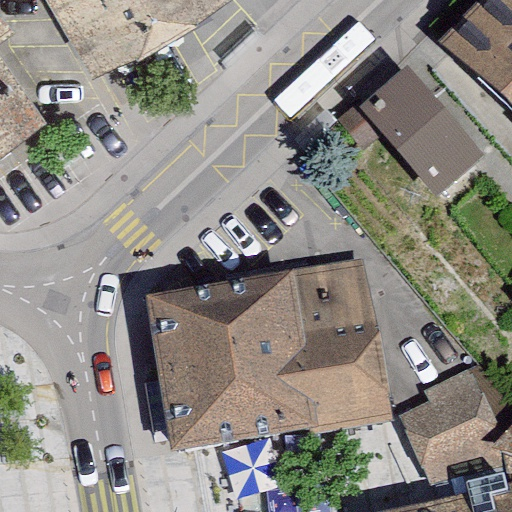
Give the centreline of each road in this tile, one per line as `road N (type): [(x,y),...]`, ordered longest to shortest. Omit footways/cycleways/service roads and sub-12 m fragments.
road 1 (tertiary): [(379,0),(168,196)]
road 2 (residential): [(168,196),(47,0)]
road 3 (tertiary): [(72,306),(112,511)]
road 4 (tertiary): [(168,196),(72,306)]
